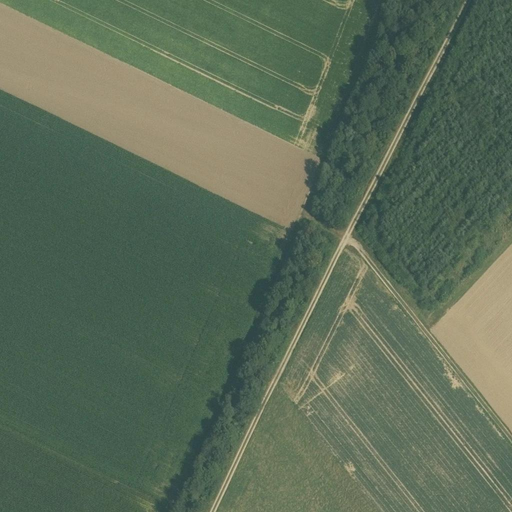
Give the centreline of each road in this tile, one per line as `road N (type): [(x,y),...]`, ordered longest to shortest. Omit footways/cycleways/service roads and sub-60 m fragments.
road 1 (track): [(467,0),(214,511)]
road 2 (track): [(386,0),(303,214),(347,236),(511,442)]
road 3 (track): [(303,214),(171,511)]
road 4 (track): [(418,324),(511,231)]
